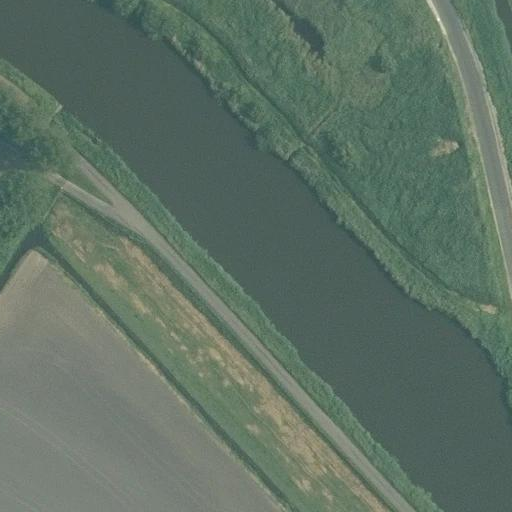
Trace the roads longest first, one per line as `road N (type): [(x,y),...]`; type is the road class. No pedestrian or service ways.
road 1 (unclassified): [(409,511),(99,179),(0,93)]
road 2 (unclassified): [(511,255),(467,66),(439,0)]
